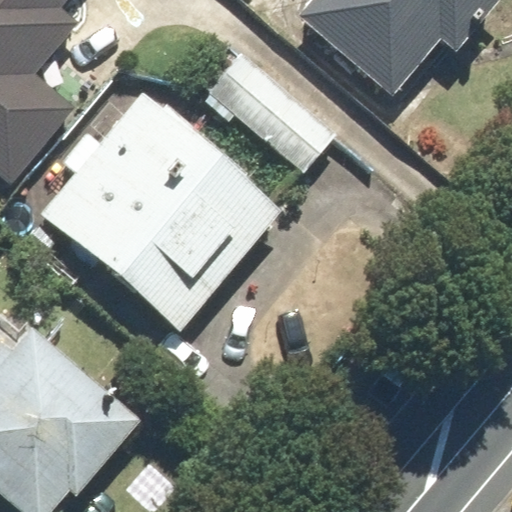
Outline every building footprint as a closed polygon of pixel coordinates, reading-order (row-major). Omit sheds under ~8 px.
[(69,118),(27,82),(68,33),(48,17),(62,0),(0,0),(0,193),(2,195),(69,118)] [(317,0),(295,28),(362,82),(388,103),(471,0),(317,0)] [(243,47),(211,84),(220,92),(212,100),(236,120),(243,112),(311,172),(344,134),(243,47)] [(127,116),(30,229),(157,336),(254,223),(127,116)] [(0,347),(0,511),(53,511),(113,436),(0,347)]
